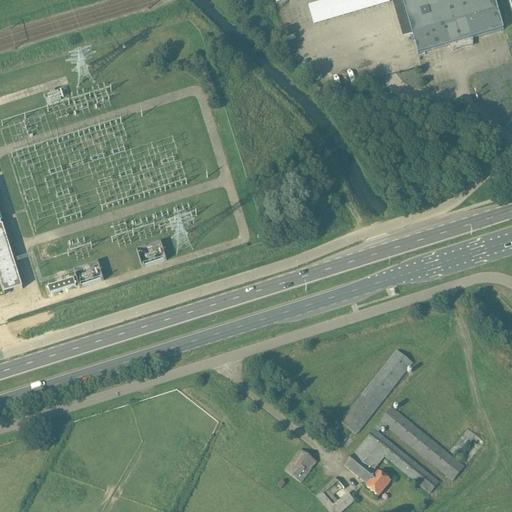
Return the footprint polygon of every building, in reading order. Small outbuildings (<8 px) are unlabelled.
[(329,10),(335,8),(332,0),(328,0),(326,1),(329,10)] [(338,0),(332,0),(335,8),(340,7),(338,0)] [(358,2),(360,11),(366,9),(363,0),(358,2)] [(369,0),(363,0),(366,9),(372,8),(369,0)] [(472,39),(503,30),(494,0),(402,0),(418,55),(449,46),(453,52),(456,50),(460,48),(464,47),(468,46),(472,46),(472,39)] [(329,10),(326,1),(320,2),(323,12),(329,10)] [(317,13),(323,12),(320,2),(315,4),(317,13)] [(360,11),(358,2),(352,3),(355,13),(360,11)] [(352,3),(346,5),(349,14),(355,13),(352,3)] [(309,6),(311,15),(317,13),(315,4),(309,6)] [(346,5),(340,7),(343,16),(349,14),(346,5)] [(337,18),(343,16),(340,7),(335,8),(337,18)] [(329,10),(332,19),(337,18),(335,8),(329,10)] [(323,12),(326,21),(332,19),(329,10),(323,12)] [(320,23),(326,21),(323,12),(317,13),(320,23)] [(317,13),(311,15),(314,25),(320,23),(317,13)] [(0,280),(4,295),(23,289),(16,268),(14,263),(0,218),(0,280)] [(74,280),(48,288),(50,295),(76,287),(74,280)] [(396,351),(355,404),(340,423),(356,435),(412,363),(396,351)] [(391,408),(344,466),(367,485),(365,487),(378,498),(390,482),(375,469),(384,458),(429,496),(439,484),(377,434),(383,426),(452,483),(464,468),(391,408)] [(467,429),(449,451),(457,458),(456,459),(465,467),(484,443),(467,429)] [(300,450),(284,471),(300,484),(317,462),(300,450)] [(335,479),(319,492),(336,511),(341,511),(354,501),(335,479)]
